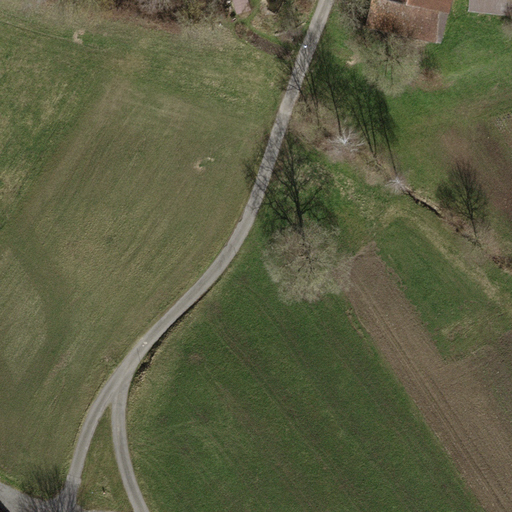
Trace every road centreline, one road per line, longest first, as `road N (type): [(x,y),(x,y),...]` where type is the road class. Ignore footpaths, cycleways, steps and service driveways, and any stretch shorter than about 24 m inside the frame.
road 1 (track): [(140,511),(117,429),(116,379),(239,237),(329,0)]
road 2 (track): [(62,511),(90,417),(116,379)]
